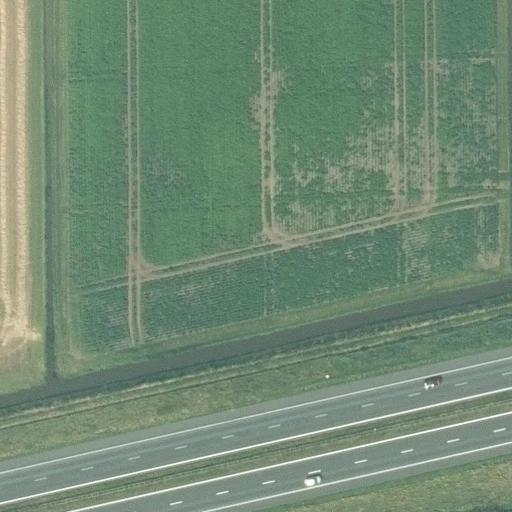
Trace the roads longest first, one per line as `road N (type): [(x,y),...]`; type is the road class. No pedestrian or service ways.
road 1 (motorway): [(511,373),(0,488)]
road 2 (motorway): [(137,511),(511,427)]
